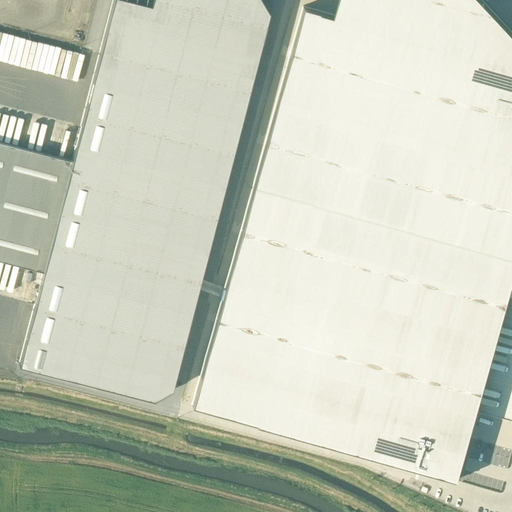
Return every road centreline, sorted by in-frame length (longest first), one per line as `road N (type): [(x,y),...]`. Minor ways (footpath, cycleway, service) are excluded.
road 1 (unclassified): [(503,511),(435,481),(27,375),(0,356)]
road 2 (unknown): [(0,72),(77,84),(100,0)]
